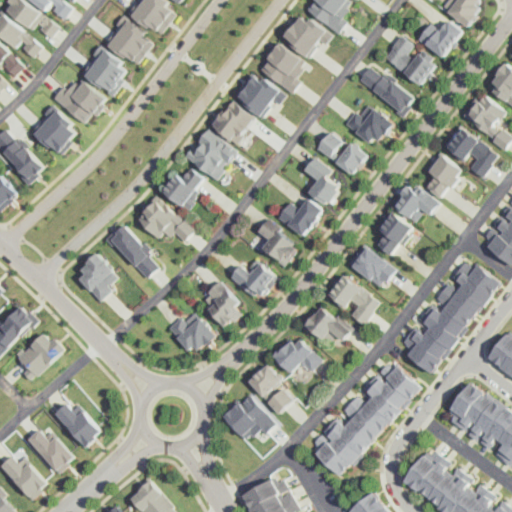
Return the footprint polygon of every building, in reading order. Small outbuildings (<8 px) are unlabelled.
[(28,0),(60,26),(51,37),(40,28),(42,25),(38,22),(34,27),(9,6),(14,0),(28,0)] [(65,0),(74,7),(65,18),(54,8),(56,6),(52,3),(48,8),(38,0),(65,0)] [(172,0),(170,4),(179,13),(165,32),(155,24),(152,27),(132,12),(141,0),(145,2),(146,0),(172,0)] [(355,0),(350,6),(352,8),(346,17),(351,20),(342,32),(311,7),(315,0),(355,0)] [(447,4),(450,0),(481,0),(477,5),(481,8),(469,23),(447,4)] [(43,44),(34,55),(23,45),(25,42),(21,39),(17,44),(0,29),(0,13),(4,9),(43,44)] [(150,30),(147,34),(156,41),(141,62),(131,54),(129,57),(109,42),(118,30),(121,32),(125,27),(120,23),(127,13),(150,30)] [(304,15),(311,20),(314,16),(336,33),(329,43),(324,39),(311,55),(294,42),(296,40),(286,32),(296,19),(299,22),(304,15)] [(434,22),(444,30),(453,19),(467,30),(446,57),(422,38),(434,22)] [(405,33),(419,42),(411,53),(418,59),(425,49),(441,61),(425,83),(388,56),(405,33)] [(0,36),(27,64),(17,74),(6,63),(8,61),(5,58),(0,62),(0,36)] [(284,40),(308,60),(304,66),(306,68),(300,76),(305,80),(295,92),(264,67),(272,57),(268,54),(277,44),(279,46),(284,40)] [(126,61),(124,64),(130,69),(125,77),(128,79),(116,94),(111,91),(113,87),(108,83),(106,86),(86,71),(95,60),(98,63),(102,57),(96,53),(103,43),(126,61)] [(508,62),(511,65),(511,101),(496,89),(500,84),(494,80),(508,62)] [(372,64),(416,97),(406,110),(362,77),(372,64)] [(0,71),(9,81),(0,90),(0,71)] [(255,72),(265,80),(268,76),(290,93),(282,103),(277,99),(264,115),(248,102),(250,99),(239,92),(255,72)] [(86,77),(110,97),(106,102),(109,104),(100,115),(96,111),(88,121),(57,96),(67,84),(71,88),(78,80),(81,82),(86,77)] [(485,93),(506,110),(494,126),(500,131),(509,121),(511,123),(511,140),(507,147),(467,115),(485,93)] [(236,99),(260,116),(241,142),(235,138),(233,140),(222,132),(224,129),(214,122),(220,113),(223,115),(227,108),(230,110),(232,109),(230,108),(236,99)] [(56,103),(76,122),(73,125),(80,131),(73,138),(76,141),(65,152),(57,144),(54,147),(35,129),(45,119),(48,122),(53,116),(48,111),(56,103)] [(372,104),(365,113),(360,109),(350,121),(372,140),(378,134),(382,137),(394,122),(372,104)] [(445,147),(466,164),(478,148),(485,153),(477,164),(488,173),(502,156),(462,125),(445,147)] [(18,138),(21,136),(24,139),(26,137),(32,144),(30,146),(48,166),(41,172),(43,173),(32,183),(24,175),(28,172),(27,171),(25,172),(17,163),(18,162),(0,142),(0,134),(8,127),(18,138)] [(211,127),(241,149),(231,162),(229,161),(225,166),(228,168),(221,178),(189,154),(195,146),(197,148),(203,140),(202,138),(208,130),(209,130),(211,127)] [(333,131),(353,145),(356,141),(373,153),(358,173),(321,148),(333,131)] [(467,168),(441,200),(429,190),(438,179),(427,170),(445,149),(467,168)] [(318,153),(306,169),(319,178),(314,191),(331,204),(344,185),(333,176),(339,168),(318,153)] [(179,170),(188,177),(196,167),(208,177),(187,205),(165,189),(179,170)] [(2,174),(0,176),(0,208),(18,191),(2,174)] [(413,178),(445,205),(435,217),(424,208),(415,218),(394,201),(413,178)] [(159,192),(201,227),(190,241),(177,230),(174,234),(168,229),(162,237),(138,217),(159,192)] [(292,200),(304,208),(312,197),(326,207),(307,234),(281,216),(292,200)] [(419,225),(392,257),(380,247),(389,236),(378,227),(396,206),(419,225)] [(511,262),(487,242),(511,210),(511,262)] [(271,218),(305,245),(290,264),(268,246),(274,239),(262,229),(271,218)] [(127,223),(145,242),(147,240),(153,247),(151,249),(154,253),(152,254),(162,266),(150,277),(128,253),(128,254),(119,244),(119,243),(118,241),(115,244),(108,237),(119,227),(121,229),(127,223)] [(370,241),(401,269),(390,281),(380,271),(370,281),(350,263),(370,241)] [(116,270),(108,278),(116,287),(105,298),(80,272),(100,253),(116,270)] [(505,280),(436,371),(403,346),(472,255),(505,280)] [(261,262),(254,271),(244,263),(234,276),(262,298),(279,277),(261,262)] [(329,295),(350,312),(363,297),(369,302),(361,312),(373,322),(386,305),(347,273),(329,295)] [(0,295),(8,287),(0,280),(0,295)] [(212,308),(220,300),(212,291),(223,280),(248,306),(228,325),(212,308)] [(24,305),(30,311),(32,309),(43,319),(36,326),(34,324),(24,335),(23,334),(1,358),(0,357),(0,325),(4,321),(7,324),(24,305)] [(325,306),(339,317),(342,314),(357,326),(347,339),(340,333),(334,341),(328,336),(327,337),(315,326),(312,330),(304,323),(310,316),(313,319),(319,311),(320,312),(325,306)] [(197,314),(191,320),(185,315),(174,326),(195,348),(199,344),(202,347),(216,334),(197,314)] [(511,372),(490,355),(511,327),(511,372)] [(47,331),(55,339),(58,336),(69,347),(42,374),(40,373),(34,379),(26,371),(30,366),(20,357),(47,331)] [(296,332),(327,360),(316,371),(306,361),(296,372),(276,353),(296,332)] [(271,356),(289,377),(274,390),(279,396),(289,387),(299,399),(283,413),(250,375),(271,356)] [(394,360),(422,386),(344,472),(312,444),(338,415),(348,424),(355,417),(347,409),(359,395),(368,403),(377,393),(370,387),(394,360)] [(511,462),(450,415),(475,382),(511,410),(511,462)] [(255,393),(282,422),(271,432),(267,428),(259,435),(256,432),(251,437),(230,414),(235,410),(232,407),(242,398),(246,402),(255,393)] [(88,410),(106,430),(90,444),(62,412),(72,402),(83,415),(88,410)] [(60,435),(77,455),(61,469),(33,437),(44,428),(55,440),(60,435)] [(511,511),(450,511),(411,480),(436,448),(511,508),(511,511)] [(32,461),(50,480),(34,494),(6,463),(17,453),(28,465),(32,461)] [(279,476),(249,491),(259,511),(294,511),(302,507),(288,479),(282,482),(279,476)] [(155,479),(136,497),(149,511),(182,511),(177,507),(180,505),(155,479)] [(0,511),(0,485),(2,483),(10,492),(8,495),(19,508),(14,511),(0,511)] [(349,511),(376,490),(394,511),(349,511)] [(127,511),(120,503),(110,511),(127,511)]
